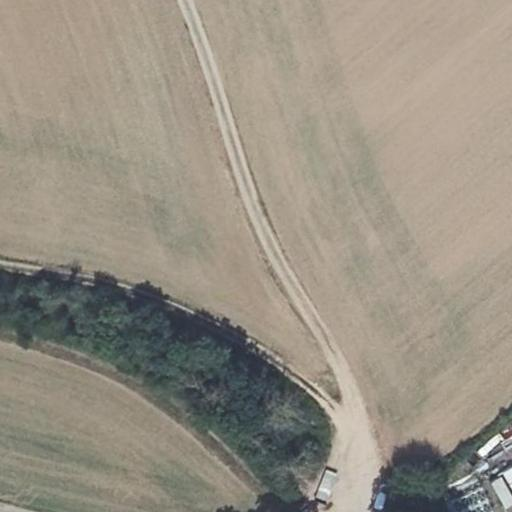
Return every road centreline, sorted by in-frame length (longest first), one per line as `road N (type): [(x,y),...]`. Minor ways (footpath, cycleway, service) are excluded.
road 1 (track): [(182,0),(248,213),(352,392),(356,451)]
road 2 (track): [(356,451),(233,339),(116,290),(0,265)]
road 3 (track): [(290,511),(136,380),(0,341)]
